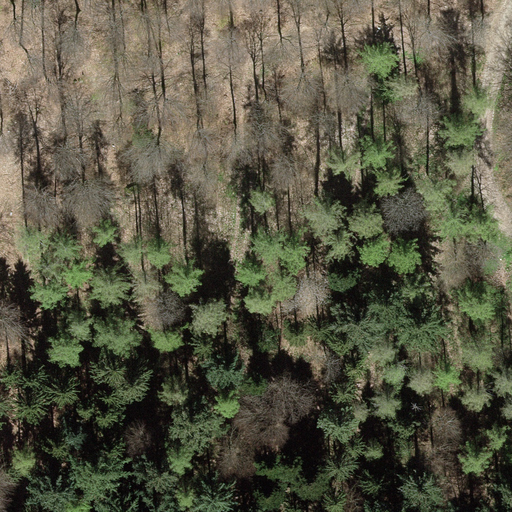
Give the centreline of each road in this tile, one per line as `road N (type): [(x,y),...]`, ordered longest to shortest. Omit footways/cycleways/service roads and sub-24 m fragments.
road 1 (track): [(511,26),(411,27),(184,51),(0,130)]
road 2 (track): [(511,212),(498,140),(511,45)]
